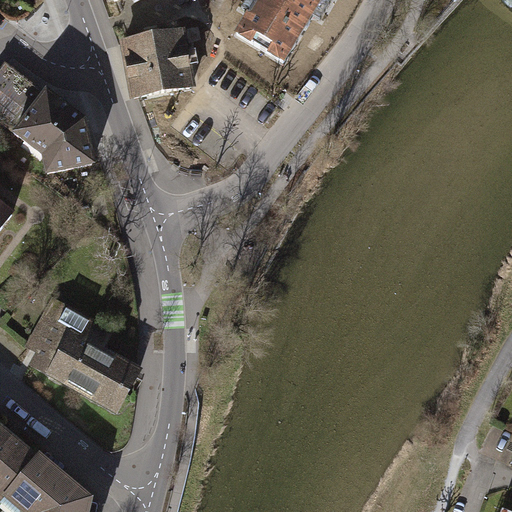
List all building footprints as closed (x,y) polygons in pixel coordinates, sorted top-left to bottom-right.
[(260,0),(240,34),(291,63),(328,0),(260,0)] [(175,32),(123,41),(133,98),(141,97),(196,88),(186,30),(175,32)] [(44,157),(48,175),(92,165),(90,150),(84,122),(46,92),(44,96),(5,67),(0,72),(0,121),(16,133),(44,157)] [(0,200),(0,232),(16,212),(0,200)] [(118,332),(53,299),(20,362),(124,415),(147,369),(109,350),(118,332)] [(0,431),(0,497),(5,502),(7,499),(36,461),(0,431)] [(87,511),(90,500),(38,457),(36,461),(7,499),(22,511),(87,511)]
